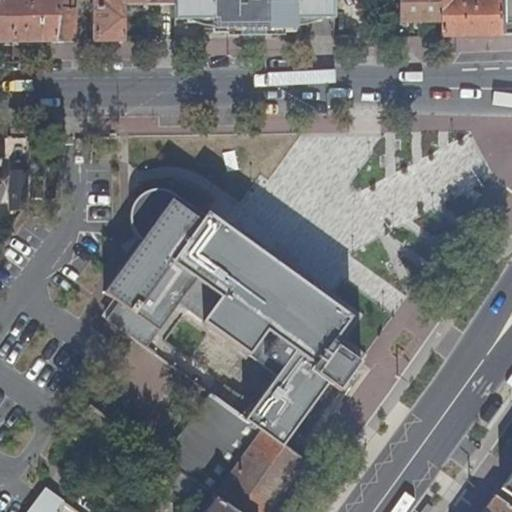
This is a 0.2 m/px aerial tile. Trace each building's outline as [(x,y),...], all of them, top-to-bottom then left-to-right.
[(0,0),(0,41),(70,40),(72,8),(67,7),(68,0),(0,0)] [(120,0),(91,0),(91,40),(121,39),(121,3),(120,0)] [(171,0),(172,1),(172,22),(200,22),(200,25),(211,25),(211,32),(227,31),(227,35),(244,34),(244,29),(259,28),(260,34),(277,33),(277,30),(294,29),(293,23),(305,22),(305,19),(331,19),(331,0),(171,0)] [(395,0),(395,21),(438,20),(437,0),(395,0)] [(437,0),(438,20),(438,35),(498,34),(497,0),(437,0)] [(511,0),(497,0),(498,34),(511,34),(511,0)] [(26,171),(26,176),(41,176),(41,136),(25,136),(26,171)] [(26,176),(26,171),(7,171),(7,210),(21,210),(26,203),(26,198),(26,176)] [(41,176),(26,176),(26,198),(41,198),(41,176)] [(115,303),(105,317),(145,345),(176,303),(274,375),(243,419),(300,460),(312,444),(291,429),(324,383),(327,385),(328,384),(338,391),(359,361),(350,354),(351,353),(331,339),(348,315),(335,305),(227,227),(205,211),(203,215),(172,192),(166,190),(163,189),(155,188),(151,189),(148,190),(142,192),(139,194),(134,199),(132,201),(129,207),(128,212),(127,216),(127,219),(128,225),(129,228),(132,234),(139,241),(101,293),(115,303)] [(243,419),(209,394),(162,459),(166,462),(235,511),(262,511),(300,460),(243,419)] [(235,511),(166,462),(157,475),(203,508),(199,511),(193,511),(235,511)] [(511,496),(511,474),(501,489),(511,496)] [(55,511),(52,509),(61,498),(43,486),(26,509),(23,511),(55,511)] [(511,511),(511,506),(497,496),(484,511),(511,511)]
